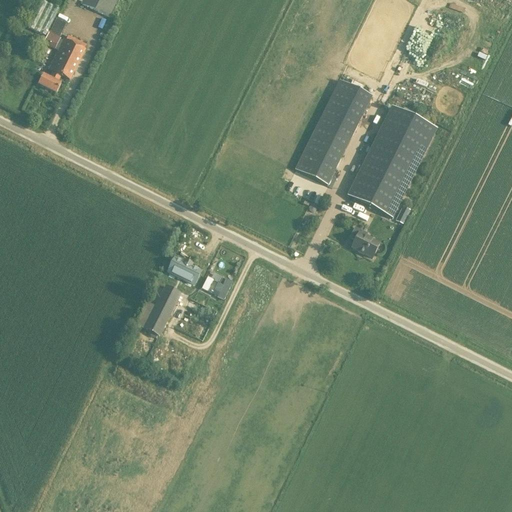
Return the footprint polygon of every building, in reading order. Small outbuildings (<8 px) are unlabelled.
[(39,0),(27,25),(45,34),(58,8),(43,0),(39,0)] [(108,19),(117,0),(83,0),(81,5),(108,19)] [(43,45),(55,51),(60,39),(59,39),(66,24),(56,19),(43,45)] [(70,82),(85,52),(63,40),(48,71),(70,82)] [(56,96),(61,86),(43,76),(37,87),(56,96)] [(295,171),(327,188),(372,98),(339,82),(295,171)] [(347,198),(392,220),(436,131),(392,108),(347,198)] [(403,208),(396,222),(403,226),(410,211),(403,208)] [(378,243),(365,237),(367,233),(354,227),(349,237),(355,240),(351,247),(352,248),(372,257),(372,258),(379,243),(378,243)] [(167,274),(193,287),(194,283),(195,284),(199,276),(198,276),(200,272),(191,268),(191,267),(184,263),(183,264),(174,259),(167,274)] [(226,281),(223,286),(207,278),(201,290),(224,301),(230,290),(232,284),(226,281)] [(159,339),(181,296),(165,287),(143,330),(144,331),(143,331),(159,339)]
